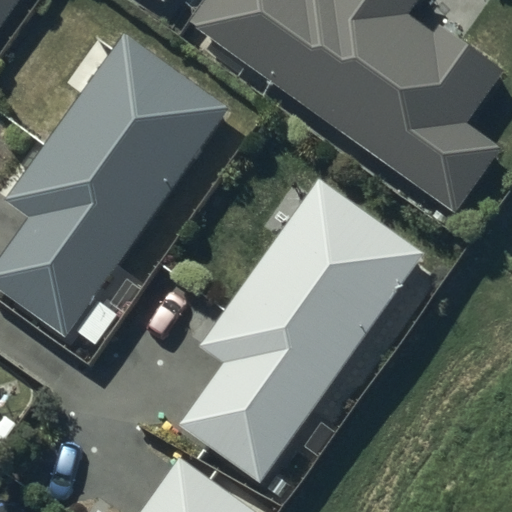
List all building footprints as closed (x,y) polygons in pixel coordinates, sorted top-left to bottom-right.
[(0,0),(0,43),(31,0),(0,0)] [(148,0),(168,14),(177,0),(148,0)] [(219,0),(194,35),(459,227),(505,163),(469,136),(509,82),(445,35),(438,44),(415,26),(431,4),(426,0),(219,0)] [(129,49),(11,214),(34,230),(0,277),(0,300),(70,351),(76,342),(96,356),(118,325),(100,311),(234,125),(129,49)] [(323,198),(204,360),(229,379),(184,439),(262,496),(295,452),(312,464),(337,431),(320,419),(427,275),(323,198)] [(235,511),(183,474),(154,511),(235,511)]
